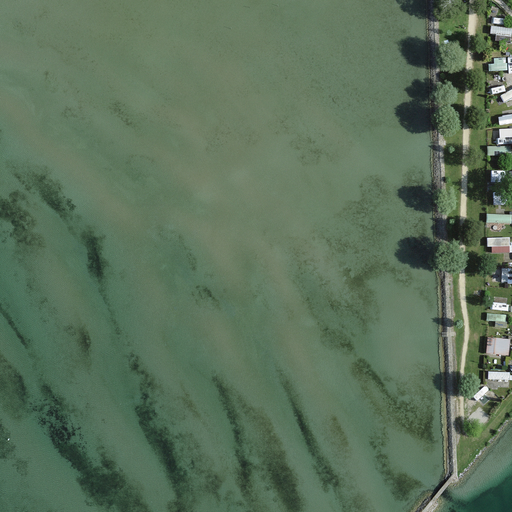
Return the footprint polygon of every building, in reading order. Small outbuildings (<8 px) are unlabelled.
[(511,38),(511,25),(495,25),(494,38),(511,38)] [(511,56),(491,57),(491,70),(511,69),(511,56)] [(500,105),(503,123),(511,121),(511,89),(498,91),(501,105),(500,105)] [(501,140),(511,140),(511,126),(501,126),(501,140)] [(511,154),(511,144),(490,144),(489,154),(511,154)] [(511,220),(511,212),(489,211),(489,220),(511,220)] [(495,244),(495,251),(511,250),(511,234),(489,235),(489,244),(495,244)] [(496,307),(508,308),(509,296),(496,296),(496,307)] [(498,325),(508,325),(508,312),(490,312),(490,317),(498,318),(498,325)] [(511,335),(489,335),(488,351),(511,352),(511,337),(511,335)] [(491,369),(491,377),(511,377),(511,370),(491,369)] [(487,381),(472,398),(476,402),(491,385),(487,381)]
